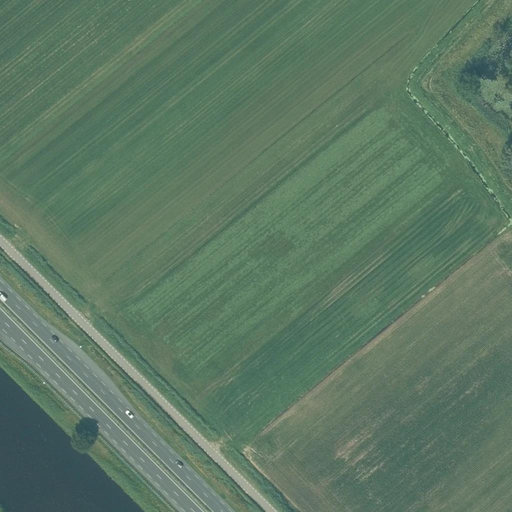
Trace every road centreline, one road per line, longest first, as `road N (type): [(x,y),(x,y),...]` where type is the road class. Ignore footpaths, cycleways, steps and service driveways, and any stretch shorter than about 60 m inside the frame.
road 1 (unclassified): [(270,511),(0,240)]
road 2 (trunk): [(223,511),(0,288)]
road 3 (trunk): [(0,320),(191,511)]
